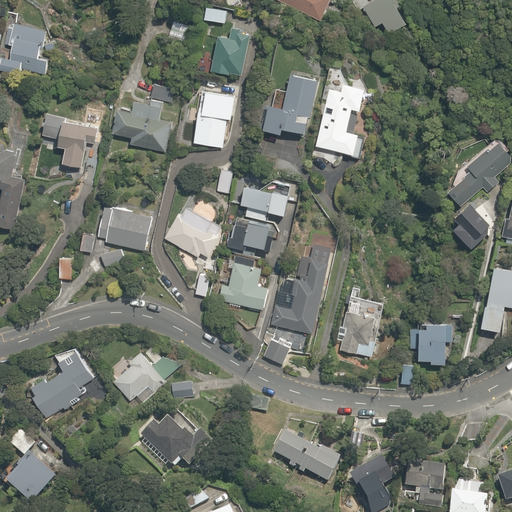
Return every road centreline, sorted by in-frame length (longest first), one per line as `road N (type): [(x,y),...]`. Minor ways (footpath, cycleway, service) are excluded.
road 1 (tertiary): [(511,376),(453,403),(376,404),(300,391),(164,320),(127,310),(0,345)]
road 2 (residential): [(0,393),(132,511)]
